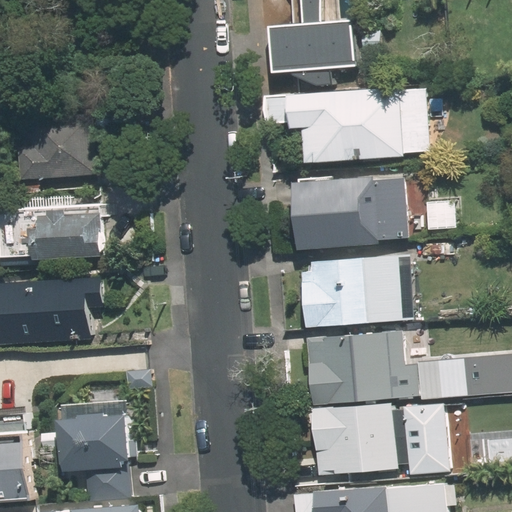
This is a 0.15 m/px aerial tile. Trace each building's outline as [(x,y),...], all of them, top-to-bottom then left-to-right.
[(355,18),(296,20),(298,66),(317,65),(317,83),(339,82),(339,67),(357,67),(355,18)] [(436,86),(271,93),(273,121),(306,120),(306,127),(316,127),(318,160),(411,156),(411,150),(439,149),(436,86)] [(99,112),(32,113),(33,180),(100,179),(99,112)] [(309,240),(310,246),(414,240),(412,205),(402,206),(400,173),(308,179),(311,222),(304,222),(305,240),(309,240)] [(464,198),(431,197),(430,230),(463,231),(464,198)] [(110,201),(5,204),(6,259),(111,257),(110,201)] [(310,270),(313,322),(413,317),(410,256),(324,260),(324,269),(310,270)] [(111,277),(45,275),(43,339),(95,340),(96,304),(110,305),(111,277)] [(318,334),(322,401),(478,392),(475,357),(413,361),(411,329),(318,334)] [(91,407),(71,408),(73,467),(91,467),(92,497),(138,496),(135,398),(123,399),(122,385),(90,386),(91,407)] [(455,400),(413,402),(417,472),(458,470),(455,400)] [(327,471),(405,469),(405,460),(413,459),(411,408),(403,408),(403,402),(324,404),(327,471)] [(4,409),(10,501),(45,499),(38,407),(4,409)] [(0,409),(0,502),(10,501),(4,409),(0,409)] [(459,511),(459,483),(304,489),(304,511),(459,511)] [(150,511),(149,502),(0,511),(150,511)]
